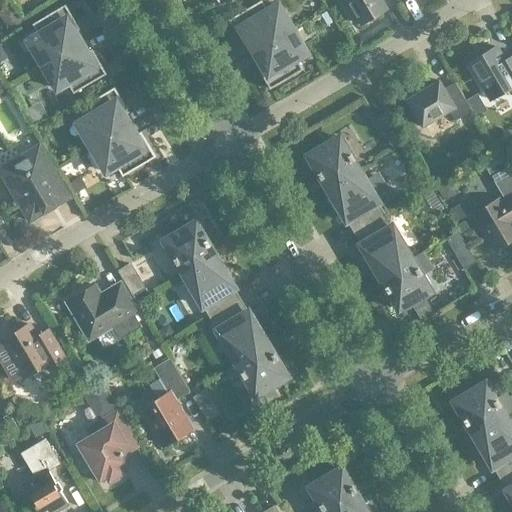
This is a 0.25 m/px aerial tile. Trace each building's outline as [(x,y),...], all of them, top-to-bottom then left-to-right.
[(248,41),(254,51),(292,28),(278,4),(268,10),(261,0),(229,19),(243,44),(248,41)] [(347,0),(361,24),(387,9),(381,0),(347,0)] [(28,40),(42,64),(81,42),(75,32),(80,29),(65,4),(32,24),(38,34),(28,40)] [(326,11),(318,16),(323,24),(331,19),(326,11)] [(307,53),(292,28),(254,51),(260,61),(255,64),(270,89),(302,69),(296,59),(307,53)] [(86,52),(81,42),(42,64),(57,89),(67,82),(73,93),(106,73),(91,49),(86,52)] [(511,56),(505,61),(496,47),(469,63),(490,100),(508,89),(510,93),(511,92),(511,56)] [(443,89),(439,81),(407,100),(422,126),(449,110),(455,120),(471,111),(454,82),(443,89)] [(77,123),(92,147),(130,125),(124,115),(129,112),(114,87),(81,107),(87,117),(77,123)] [(478,92),(467,99),(477,116),(488,110),(478,92)] [(387,111),(375,117),(394,148),(405,142),(387,111)] [(136,134),(130,125),(92,147),(106,171),(116,165),(122,176),(155,156),(140,132),(136,134)] [(326,176),(331,184),(332,185),(359,169),(353,160),(354,159),(350,153),(349,154),(339,137),(308,155),(318,172),(317,173),(321,179),(326,176)] [(53,201),(67,193),(39,145),(0,168),(0,171),(29,221),(55,206),(53,201)] [(494,250),(511,239),(511,172),(501,154),(485,163),(504,195),(505,194),(507,198),(501,202),(499,198),(473,214),(494,250)] [(434,179),(448,174),(443,160),(429,164),(434,179)] [(385,214),(359,169),(332,185),(331,184),(327,187),(341,210),(345,208),(358,230),(385,214)] [(432,190),(423,195),(429,205),(438,200),(432,190)] [(411,258),(385,214),(358,230),(371,251),(367,254),(381,278),(385,275),(384,274),(411,258)] [(178,264),(183,273),(210,257),(210,256),(205,248),(210,245),(206,239),(205,239),(195,222),(164,240),(174,258),(173,258),(177,264),(178,264)] [(474,231),(468,229),(461,234),(467,244),(478,238),(474,231)] [(458,231),(446,237),(464,268),(476,261),(458,231)] [(422,252),(411,258),(384,274),(385,275),(390,283),(385,287),(388,293),(389,292),(399,309),(431,291),(420,274),(431,267),(422,252)] [(214,254),(210,256),(210,257),(183,273),(210,317),(237,302),(224,280),(228,277),(214,254)] [(130,264),(118,270),(133,294),(132,294),(136,301),(148,294),(130,264)] [(100,294),(95,285),(67,301),(87,336),(89,335),(94,336),(110,327),(112,325),(120,339),(142,327),(133,313),(137,311),(123,287),(108,295),(100,294)] [(425,299),(414,305),(421,317),(432,310),(425,299)] [(250,323),(237,302),(210,317),(236,362),(263,346),(264,347),(268,345),(254,321),(250,323)] [(41,344),(29,324),(2,340),(4,342),(0,344),(0,357),(13,380),(23,374),(25,377),(46,364),(48,368),(65,358),(53,337),(41,344)] [(164,342),(175,335),(171,328),(165,327),(158,331),(164,342)] [(240,392),(250,409),(275,394),(270,386),(287,376),(276,359),(277,358),(274,352),(269,355),(264,347),(263,346),(236,362),(242,371),(241,372),(244,378),(245,377),(250,386),(240,392)] [(161,348),(152,353),(156,358),(164,353),(161,348)] [(165,445),(190,430),(181,414),(183,413),(180,408),(175,400),(189,391),(169,358),(154,368),(168,392),(141,409),(154,430),(156,429),(165,445)] [(472,422),(477,430),(477,431),(504,415),(511,410),(511,405),(505,394),(495,400),(485,383),(454,401),(464,418),(463,419),(467,425),(472,422)] [(205,390),(194,396),(207,420),(219,413),(205,390)] [(11,405),(19,401),(14,393),(7,398),(11,405)] [(111,482),(113,481),(126,473),(124,470),(130,466),(118,446),(131,438),(116,413),(89,429),(94,436),(80,444),(103,483),(109,479),(111,482)] [(17,428),(10,414),(3,418),(11,432),(17,428)] [(511,470),(511,428),(504,415),(477,431),(477,430),(473,433),(487,456),(491,454),(504,476),(511,470)] [(28,426),(35,438),(48,431),(41,419),(28,426)] [(143,427),(136,431),(139,436),(146,432),(143,427)] [(39,511),(52,511),(68,503),(49,470),(60,464),(45,438),(21,453),(35,477),(23,485),(30,497),(32,496),(37,504),(35,505),(39,511)] [(324,510),(325,511),(341,511),(356,503),(356,502),(351,494),(356,491),(352,485),(351,485),(341,468),(310,486),(320,504),(319,504),(323,510),(324,510)] [(367,511),(360,500),(356,502),(356,503),(341,511),(367,511)]
